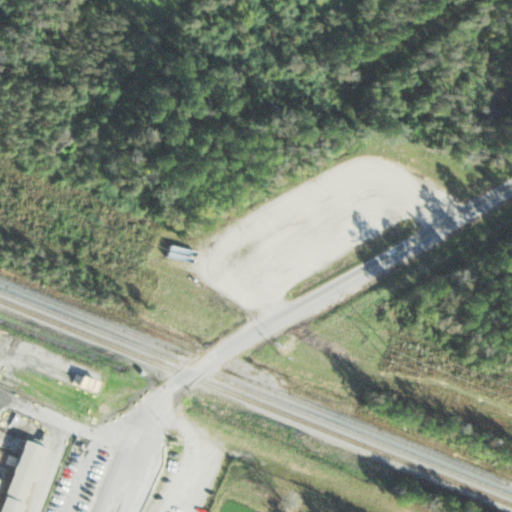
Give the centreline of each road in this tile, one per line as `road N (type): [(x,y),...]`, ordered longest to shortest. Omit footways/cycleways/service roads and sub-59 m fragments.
road 1 (residential): [(150,410),(241,343),(511,186)]
road 2 (residential): [(464,218),(427,164),(206,35),(175,0)]
